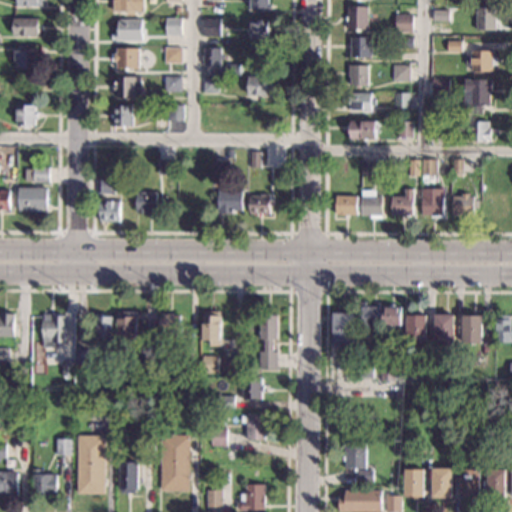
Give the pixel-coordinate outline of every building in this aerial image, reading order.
[(144,0),(144,12),(135,12),(135,15),(126,15),(126,11),(112,11),(112,0),(144,0)] [(267,0),(267,4),(270,4),(270,9),(267,9),(267,11),(250,11),(250,0),(267,0)] [(367,29),(346,29),(347,6),(368,7),(367,29)] [(495,30),(475,30),(475,6),(495,6),(495,30)] [(448,21),(432,21),(433,10),(448,10),(448,21)] [(412,32),(394,32),(394,14),(412,15),(412,32)] [(38,36),(13,36),(13,18),(38,18),(38,36)] [(180,35),(165,35),(165,18),(181,18),(180,35)] [(220,37),(202,37),(203,18),(217,18),(220,18),(220,37)] [(142,40),(115,41),(115,33),(117,33),(117,20),(142,19),(142,40)] [(267,38),(250,38),(250,20),(267,20),(267,38)] [(370,48),(372,48),(372,56),(370,56),(370,58),(349,57),(350,37),(370,37),(370,48)] [(412,48),(397,48),(397,37),(412,37),(412,48)] [(461,52),(446,52),(446,40),(461,40),(461,52)] [(139,68),(116,68),(116,61),(114,61),(114,53),(116,53),(116,47),(139,48),(139,68)] [(181,64),(164,63),(164,47),(181,48),(181,64)] [(220,66),(203,66),(203,47),(221,48),(220,66)] [(35,68),(19,68),(19,61),(15,61),(15,50),(35,50),(35,68)] [(492,72),(470,72),(470,66),(465,66),(465,57),(470,57),(470,50),(492,50),(492,72)] [(239,75),(225,75),(225,67),(227,67),(227,64),(239,64),(239,75)] [(367,86),(348,86),(349,65),(367,65),(367,86)] [(409,81),(392,80),(392,65),(409,65),(409,81)] [(181,77),(181,92),(164,92),(165,76),(181,77)] [(267,79),(270,79),(270,95),(247,95),(247,76),(267,77),(267,79)] [(141,97),(116,96),(116,91),(113,91),(113,84),(116,84),(116,77),(141,77),(141,97)] [(218,93),(203,93),(203,77),(219,77),(218,93)] [(448,96),(431,96),(432,79),(448,79),(448,96)] [(491,93),(489,93),(489,106),(482,106),(482,114),(463,114),(464,79),(491,79),(491,93)] [(371,111),(349,111),(350,92),(369,93),(371,93),(371,111)] [(409,108),(394,108),(394,94),(409,94),(409,108)] [(216,122),(199,122),(199,104),(216,104),(216,122)] [(35,112),(37,112),(37,118),(35,118),(35,126),(16,125),(16,105),(35,105),(35,112)] [(183,121),(167,121),(167,105),(183,105),(183,121)] [(131,117),(133,117),(133,126),(113,126),(113,106),(131,106),(131,117)] [(270,125),(256,125),(256,128),(252,128),(252,106),(270,106),(270,125)] [(375,141),(349,140),(350,120),(376,121),(375,141)] [(412,138),(397,137),(397,121),(412,121),(412,138)] [(444,121),(444,132),(429,132),(429,121),(444,121)] [(488,121),(488,128),(490,128),(490,141),(469,140),(469,121),(488,121)] [(260,168),(250,167),(250,151),(260,151),(260,168)] [(176,160),(175,175),(164,175),(164,171),(161,171),(162,160),(176,160)] [(229,177),(212,177),(212,160),(229,160),(229,177)] [(419,176),(408,176),(409,160),(419,160),(419,176)] [(436,176),(427,175),(427,184),(421,184),(421,160),(436,160),(436,176)] [(462,174),(451,174),(452,160),(462,160),(462,174)] [(498,173),(482,173),(482,160),(498,160),(498,173)] [(371,176),(361,176),(361,161),(369,161),(371,161),(371,176)] [(49,183),(33,183),(33,181),(25,181),(25,169),(33,169),(33,167),(49,167),(49,183)] [(115,193),(100,193),(100,178),(114,178),(115,193)] [(203,215),(181,215),(181,212),(181,186),(203,186),(203,215)] [(47,211),(18,211),(18,187),(47,188),(47,211)] [(444,188),(444,198),(443,198),(442,216),(421,215),(421,198),(420,198),(421,188),(444,188)] [(412,216),(390,215),(391,196),(404,196),(404,189),(413,189),(412,216)] [(9,210),(2,210),(2,212),(0,212),(0,190),(10,190),(9,210)] [(375,196),(382,196),(382,215),(360,215),(360,190),(375,190),(375,196)] [(242,211),(234,211),(234,214),(217,214),(217,191),(242,191),(242,211)] [(156,212),(150,212),(150,214),(136,214),(136,192),(156,192),(156,212)] [(468,196),(473,196),(473,200),(478,200),(478,208),(473,208),(473,216),(451,215),(451,196),(461,196),(461,193),(468,193),(468,196)] [(269,214),(249,214),(249,196),(259,196),(259,194),(269,194),(269,214)] [(357,215),(335,215),(335,196),(357,196),(357,215)] [(503,197),(503,216),(481,215),(482,197),(503,197)] [(120,201),(119,222),(100,222),(100,201),(120,201)] [(365,307),(377,307),(376,332),(373,332),(373,334),(362,334),(362,324),(356,324),(357,307),(358,307),(358,302),(365,303),(365,307)] [(401,313),(403,313),(403,317),(399,317),(399,324),(382,325),(381,308),(401,308),(401,313)] [(219,316),(220,316),(220,346),(208,345),(208,341),(202,340),(202,316),(204,316),(204,311),(219,311),(219,316)] [(138,319),(136,319),(135,346),(117,345),(118,312),(138,312),(138,319)] [(172,315),(179,315),(179,333),(160,333),(160,313),(172,313),(172,315)] [(353,345),(331,345),(332,313),(353,314),(353,345)] [(14,325),(17,325),(17,333),(14,333),(14,336),(0,336),(0,315),(14,315),(14,325)] [(453,344),(433,343),(433,315),(453,315),(453,344)] [(481,343),(461,342),(462,315),(481,316),(481,343)] [(508,320),(511,320),(511,325),(511,342),(496,342),(496,315),(508,315),(508,320)] [(66,317),(65,343),(55,343),(55,345),(41,345),(42,321),(44,321),(44,316),(66,317)] [(111,345),(94,345),(95,316),(111,317),(111,345)] [(276,340),(272,340),(272,352),(276,352),(276,368),(259,368),(259,351),(263,351),(263,339),(259,339),(259,316),(276,316),(276,340)] [(425,341),(405,341),(405,316),(425,316),(425,341)] [(142,348),(157,349),(157,365),(138,364),(138,352),(141,352),(142,348)] [(8,363),(0,363),(0,349),(8,349),(8,363)] [(89,364),(75,364),(75,350),(89,350),(89,364)] [(217,373),(202,373),(202,356),(217,356),(217,373)] [(354,378),(333,378),(333,359),(355,360),(354,378)] [(196,374),(186,374),(186,360),(196,360),(196,374)] [(73,376),(61,376),(61,362),(72,361),(73,376)] [(373,364),(372,378),(355,377),(356,363),(373,364)] [(395,367),(394,381),(379,380),(380,366),(395,367)] [(261,385),(263,385),(263,392),(261,392),(261,398),(242,398),(242,379),(261,379),(261,385)] [(511,391),(511,392),(511,399),(488,397),(489,389),(511,391)] [(234,396),(234,411),(218,410),(219,395),(234,396)] [(401,411),(386,411),(386,402),(401,402),(401,411)] [(265,414),(265,417),(267,417),(267,426),(264,426),(263,440),(245,439),(245,423),(240,422),(240,415),(246,415),(246,413),(265,414)] [(381,415),(381,417),(390,417),(390,428),(386,428),(385,438),(367,437),(368,414),(381,415)] [(226,446),(210,446),(211,429),(226,429),(226,446)] [(459,431),(458,447),(442,446),(443,430),(459,431)] [(105,494),(77,494),(77,435),(105,436),(105,494)] [(189,491),(159,491),(160,435),(189,435),(189,491)] [(72,455),(56,455),(56,439),(72,439),(72,455)] [(154,456),(142,456),(142,439),(155,439),(154,456)] [(365,468),(344,468),(344,450),(343,450),(343,441),(365,442),(365,468)] [(137,489),(132,489),(132,494),(120,493),(120,489),(118,489),(119,462),(138,462),(137,489)] [(40,474),(57,474),(57,494),(32,494),(33,468),(40,468),(40,474)] [(451,498),(431,498),(432,468),(451,468),(451,498)] [(372,481),(356,481),(356,470),(372,469),(372,481)] [(479,497),(459,497),(460,469),(480,470),(479,497)] [(422,498),(402,497),(402,470),(422,470),(422,498)] [(504,497),(487,497),(487,470),(505,470),(504,497)] [(17,495),(0,495),(0,471),(18,472),(17,495)] [(264,484),(264,510),(245,510),(245,511),(240,511),(236,508),(236,504),(240,500),(240,494),(245,494),(245,484),(264,484)] [(222,507),(206,507),(206,490),(222,490),(222,507)] [(381,511),(339,510),(339,496),(346,496),(346,490),(382,491),(381,511)] [(400,511),(384,511),(385,495),(401,495),(400,511)]
